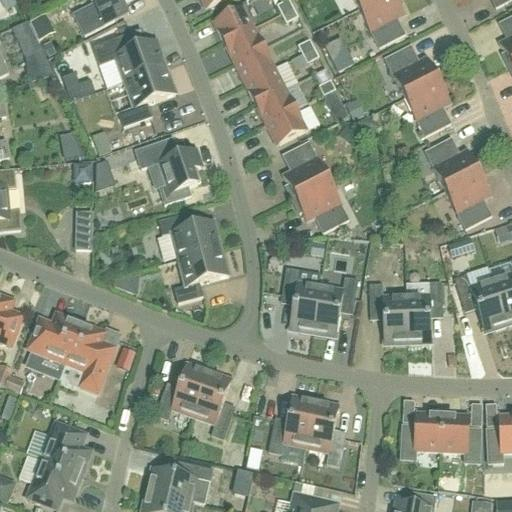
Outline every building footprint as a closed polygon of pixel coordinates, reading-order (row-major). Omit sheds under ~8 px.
[(74,20),(85,42),(129,19),(123,9),(137,1),(136,0),(88,0),(94,10),(74,20)] [(209,13),(234,0),(198,0),(202,8),(205,6),(209,13)] [(350,0),(359,16),(389,0),(350,0)] [(379,55),(406,41),(404,39),(403,40),(395,25),(404,20),(400,12),(402,11),(396,0),(389,0),(359,16),(379,55)] [(511,0),(478,0),(480,2),(482,0),(490,0),(497,11),(495,12),(496,15),(511,6),(511,0)] [(282,20),(293,14),(289,5),(277,11),(282,20)] [(255,34),(244,13),(216,27),(220,34),(217,36),(224,50),(255,34)] [(293,14),(282,20),(287,29),(298,23),(293,14)] [(511,72),(511,22),(499,30),(500,32),(502,31),(509,45),(500,50),(504,59),(502,60),(509,74),(511,72)] [(235,70),(265,54),(255,34),(224,50),(235,70)] [(116,63),(125,89),(165,74),(161,63),(162,63),(156,48),(136,55),(130,40),(108,48),(113,64),(116,63)] [(303,60),(314,55),(314,54),(310,46),(298,51),(303,60)] [(412,54),(411,52),(384,65),(405,105),(441,86),(434,72),(432,73),(427,65),(418,70),(410,55),(412,54)] [(245,90),(276,74),(265,54),(235,70),(245,90)] [(314,54),(314,55),(303,60),(308,69),(319,64),(314,54)] [(0,83),(9,79),(0,60),(0,83)] [(148,110),(175,100),(170,85),(169,86),(165,74),(125,89),(134,115),(119,120),(124,134),(152,123),(148,110)] [(255,110),(286,95),(276,74),(245,90),(255,110)] [(319,92),(324,101),(335,95),(331,86),(319,92)] [(425,144),(451,130),(450,128),(448,129),(441,114),(450,109),(446,101),(448,100),(441,86),(405,105),(425,144)] [(89,87),(66,95),(70,107),(93,99),(89,87)] [(296,115),(286,95),(255,110),(266,131),(296,115)] [(340,104),(335,95),(324,101),(329,110),(340,104)] [(364,121),(357,106),(347,111),(353,126),(364,121)] [(0,123),(6,123),(4,110),(0,111),(0,165),(9,164),(6,147),(0,148),(0,123)] [(276,143),(279,150),(307,136),(296,115),(266,131),(273,145),(276,143)] [(338,142),(349,148),(357,134),(347,128),(338,142)] [(104,139),(93,143),(99,161),(111,157),(104,139)] [(453,147),(452,145),(425,158),(445,197),(481,179),(474,165),(472,166),(468,158),(458,162),(451,148),(453,147)] [(159,195),(165,211),(191,202),(188,194),(197,191),(197,189),(201,188),(197,175),(201,173),(196,157),(170,166),(164,148),(135,158),(142,176),(160,169),(168,192),(159,195)] [(309,148),(283,162),(284,164),(286,163),(293,178),(284,183),(288,191),(286,193),(293,206),(329,187),(309,148)] [(98,171),(97,182),(110,178),(106,168),(98,171)] [(0,238),(21,236),(19,217),(8,218),(6,195),(16,194),(14,176),(0,177),(0,238)] [(465,236),(492,223),(491,220),(489,221),(481,207),(491,202),(486,194),(489,192),(481,179),(445,197),(465,236)] [(322,238),(323,240),(349,227),(329,187),(293,206),(300,220),(302,219),(307,227),(316,222),(324,237),(322,238)] [(77,219),(76,256),(92,256),(93,219),(77,219)] [(172,240),(179,266),(220,255),(217,244),(218,243),(214,228),(188,235),(184,221),(159,228),(163,242),(172,240)] [(470,244),(448,252),(451,263),(474,255),(470,244)] [(312,248),(311,261),(324,263),(326,250),(312,248)] [(200,290),(228,282),(224,266),(223,267),(220,255),(179,266),(186,293),(174,296),(178,310),(203,303),(200,290)] [(511,266),(488,275),(492,287),(493,287),(507,332),(511,330),(511,266)] [(287,275),(282,302),(295,304),(290,335),(300,337),(300,339),(313,341),(320,294),(297,290),(299,277),(287,275)] [(136,303),(138,282),(114,287),(113,294),(136,303)] [(493,287),(492,287),(471,294),(467,282),(454,285),(463,312),(475,308),(484,338),(494,334),(495,336),(507,332),(493,287)] [(313,341),(325,343),(326,341),(336,342),(341,312),(353,313),(358,286),(345,284),(343,297),(320,294),(313,341)] [(406,303),(408,351),(421,351),(421,348),(431,348),(430,317),(443,316),(442,289),(429,289),(406,290),(406,303)] [(383,291),(370,291),(371,319),(383,319),(384,350),(395,349),(395,352),(408,351),(406,303),(383,304),(383,291)] [(0,301),(0,347),(11,352),(23,322),(10,317),(14,307),(0,301)] [(53,330),(40,325),(28,355),(66,370),(81,330),(57,320),(53,330)] [(80,392),(97,399),(114,354),(102,349),(105,339),(81,330),(66,370),(86,378),(80,392)] [(133,358),(123,354),(116,373),(126,377),(133,358)] [(168,427),(172,414),(194,422),(210,377),(198,373),(197,375),(187,371),(177,401),(165,396),(156,423),(168,427)] [(0,372),(0,390),(6,393),(12,377),(0,372)] [(212,442),(224,446),(233,420),(221,416),(232,387),(222,383),(222,381),(210,377),(194,422),(216,430),(212,442)] [(25,388),(11,382),(6,393),(20,399),(25,388)] [(9,401),(4,413),(12,416),(16,404),(9,401)] [(281,461),(284,449),(307,453),(316,406),(304,404),(303,406),(293,404),(286,434),(274,432),(269,459),(281,461)] [(329,409),(316,406),(307,453),(304,466),(339,473),(345,446),(333,444),(339,413),(329,411),(329,409)] [(415,467),(416,456),(441,457),(443,422),(416,421),(416,433),(403,432),(401,466),(415,467)] [(465,458),(465,469),(480,470),(481,436),(468,435),(469,423),(443,422),(441,457),(465,458)] [(511,422),(499,423),(500,435),(487,436),(488,470),(503,469),(503,458),(511,457),(511,422)] [(43,465),(42,467),(82,482),(91,458),(81,454),(86,441),(56,430),(43,465)] [(73,506),(82,482),(42,467),(28,504),(48,511),(59,511),(63,503),(73,506)] [(148,485),(146,497),(192,508),(205,511),(210,488),(213,476),(186,470),(183,482),(153,475),(150,485),(148,485)] [(145,510),(144,511),(191,511),(192,508),(146,497),(143,510),(145,510)] [(397,509),(396,511),(433,511),(435,503),(411,499),(409,511),(397,509)] [(275,511),(336,511),(296,502),(295,508),(277,504),(275,511)]
